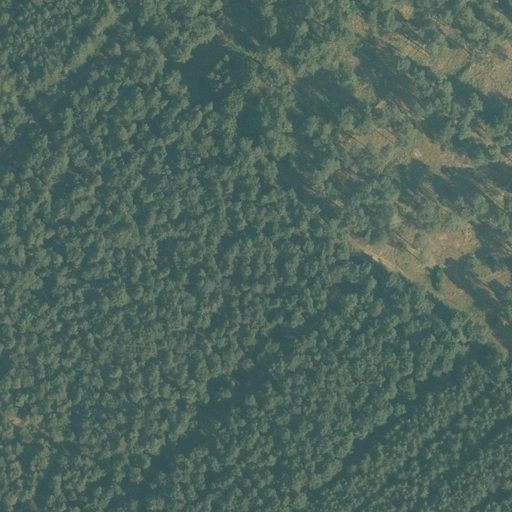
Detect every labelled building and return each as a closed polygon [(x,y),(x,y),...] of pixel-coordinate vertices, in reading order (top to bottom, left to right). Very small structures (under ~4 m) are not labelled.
[(454,55),(459,66),(472,60),(467,49),(454,55)] [(497,68),(510,74),(511,68),(511,54),(504,51),(497,68)] [(276,67),(278,79),(290,76),(288,65),(276,67)] [(385,140),(384,134),(360,137),(361,143),(385,140)] [(313,156),(316,144),(294,140),(291,152),(313,156)] [(386,141),(362,144),(363,151),(386,149),(386,141)] [(472,238),(470,245),(491,251),(493,243),(472,238)]
